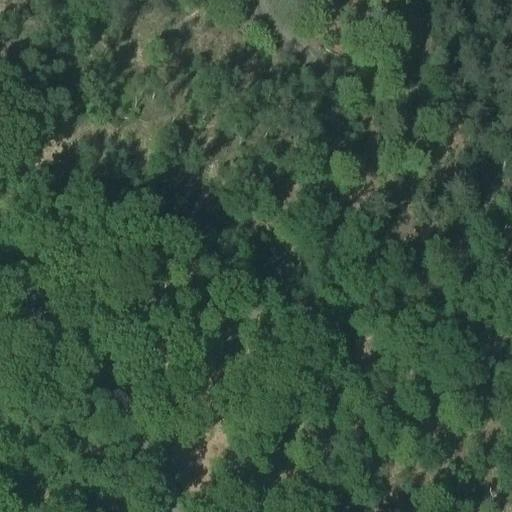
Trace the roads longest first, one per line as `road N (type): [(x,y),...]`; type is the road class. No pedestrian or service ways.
road 1 (unknown): [(271,0),(325,80),(335,123),(313,225),(242,335),(236,511)]
road 2 (unclassified): [(172,511),(143,436),(94,368),(0,266)]
